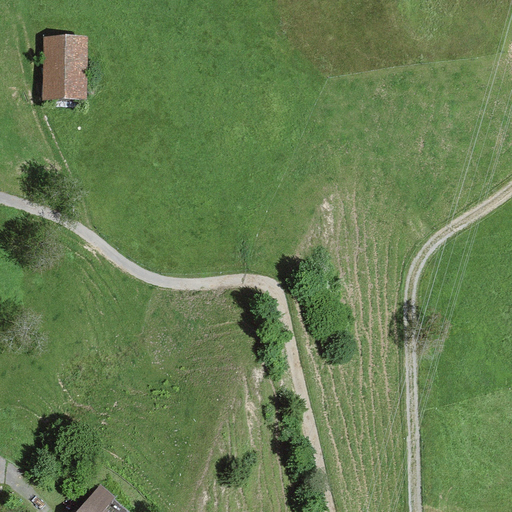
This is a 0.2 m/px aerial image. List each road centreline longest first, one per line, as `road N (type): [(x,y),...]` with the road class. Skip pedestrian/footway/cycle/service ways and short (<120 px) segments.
road 1 (track): [(0,195),(65,220),(158,284),(273,284),(286,307),(333,511)]
road 2 (track): [(420,511),(416,263),(511,193)]
